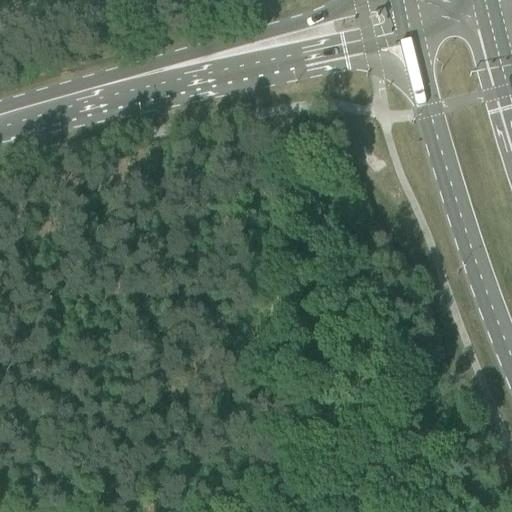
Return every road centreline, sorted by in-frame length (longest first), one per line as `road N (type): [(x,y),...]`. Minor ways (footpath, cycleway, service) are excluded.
road 1 (primary): [(0,130),(410,42)]
road 2 (primary): [(402,2),(0,112)]
road 3 (primary): [(410,42),(480,289),(511,368)]
